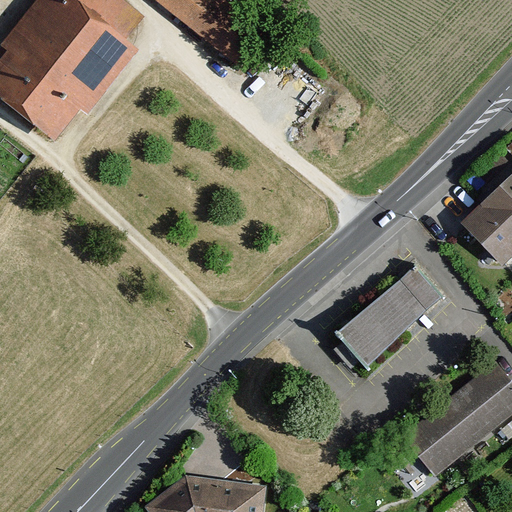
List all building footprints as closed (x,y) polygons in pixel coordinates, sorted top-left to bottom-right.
[(11,57),(0,71),(0,104),(53,145),(80,110),(92,119),(137,60),(125,50),(148,20),(121,0),(42,0),(3,51),(11,57)] [(164,0),(221,53),(248,24),(222,0),(164,0)] [(511,143),(468,183),(487,204),(511,181),(511,143)] [(463,225),(507,275),(511,270),(511,181),(487,204),(463,225)] [(416,270),(338,339),(371,376),(449,307),(416,270)] [(511,386),(495,364),(407,432),(444,480),(511,428),(511,386)] [(265,511),(266,480),(184,481),(149,511),(265,511)]
